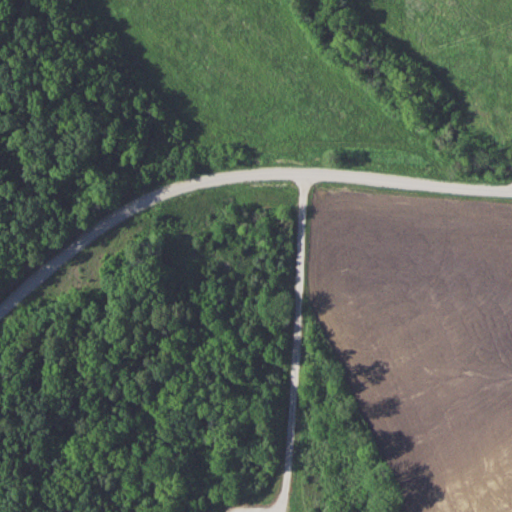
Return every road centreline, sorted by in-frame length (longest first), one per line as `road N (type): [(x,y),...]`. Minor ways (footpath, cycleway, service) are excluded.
road 1 (residential): [(0,323),(171,185),(328,174),(511,189)]
road 2 (residential): [(289,511),(302,174)]
